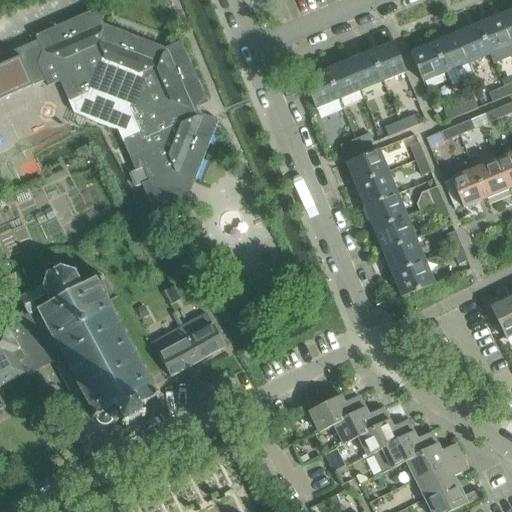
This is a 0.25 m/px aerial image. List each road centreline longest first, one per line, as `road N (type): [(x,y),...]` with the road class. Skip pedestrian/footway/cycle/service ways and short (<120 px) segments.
road 1 (residential): [(511,451),(394,376),(372,342),(251,53)]
road 2 (residential): [(37,511),(238,413)]
road 3 (residential): [(251,53),(381,0)]
